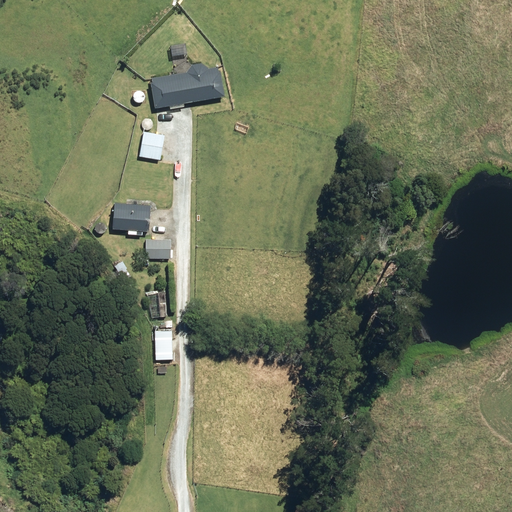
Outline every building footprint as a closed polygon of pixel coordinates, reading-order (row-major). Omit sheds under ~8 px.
[(157,108),(168,107),(168,111),(185,109),(184,104),(224,98),(219,70),(207,72),(207,71),(207,70),(206,70),(206,69),(205,69),(204,68),(203,68),(203,67),(202,67),(201,67),(200,67),(200,66),(199,66),(198,66),(197,66),(196,67),(195,67),(194,67),(193,68),(192,68),(191,69),(190,70),(189,71),(189,72),(188,73),(188,74),(188,75),(152,80),(157,108)] [(139,158),(160,161),(164,135),(143,132),(139,158)] [(112,206),(112,229),(150,229),(151,206),(112,206)] [(170,260),(170,240),(144,240),(143,260),(170,260)] [(134,278),(122,262),(113,268),(125,284),(134,278)] [(166,317),(165,294),(151,295),(152,318),(166,317)] [(156,360),(173,360),(172,332),(153,332),(153,340),(155,340),(156,360)]
